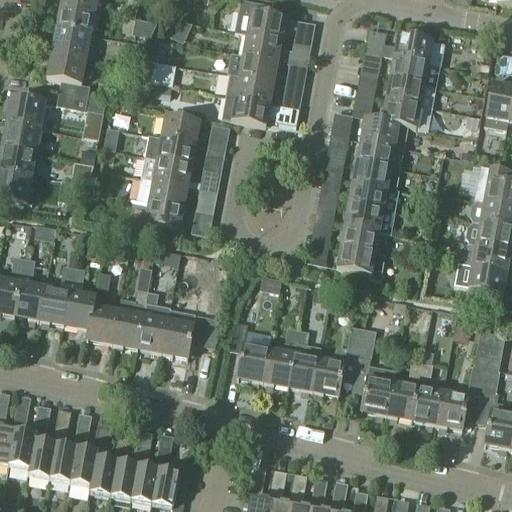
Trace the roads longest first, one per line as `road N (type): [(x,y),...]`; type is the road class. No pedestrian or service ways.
road 1 (residential): [(0,372),(511,495)]
road 2 (residential): [(312,155),(266,150),(242,167),(234,218),(251,247),(273,252),(295,228)]
road 3 (residential): [(312,155),(343,8)]
